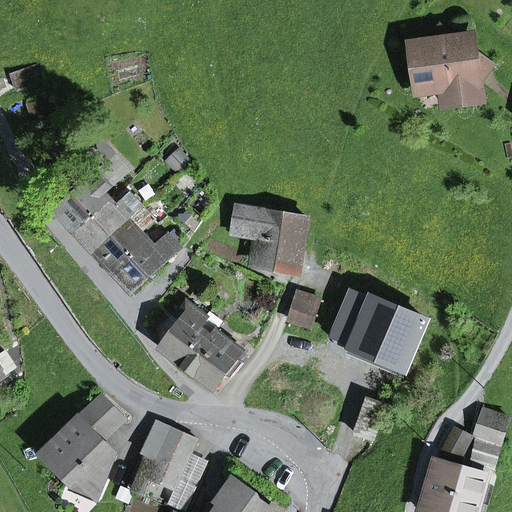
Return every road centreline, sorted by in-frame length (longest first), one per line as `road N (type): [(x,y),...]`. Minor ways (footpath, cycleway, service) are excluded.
road 1 (residential): [(0,122),(55,231),(163,366),(213,415)]
road 2 (tertiary): [(0,234),(122,394),(150,407),(213,415)]
road 3 (residential): [(415,511),(436,437),(511,324)]
road 4 (tertiary): [(213,415),(269,422),(296,435),(313,454),(323,487),(318,511)]
road 5 (residential): [(292,287),(213,415)]
